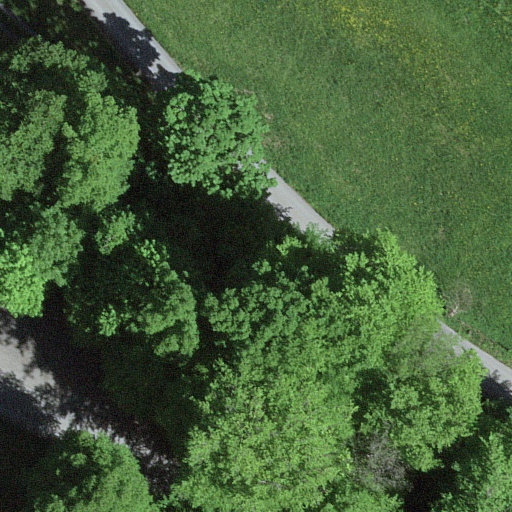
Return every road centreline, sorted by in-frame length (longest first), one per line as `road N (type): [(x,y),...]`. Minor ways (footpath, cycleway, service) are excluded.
road 1 (unclassified): [(98,0),(251,185),(511,400)]
road 2 (tertiary): [(224,511),(0,398)]
